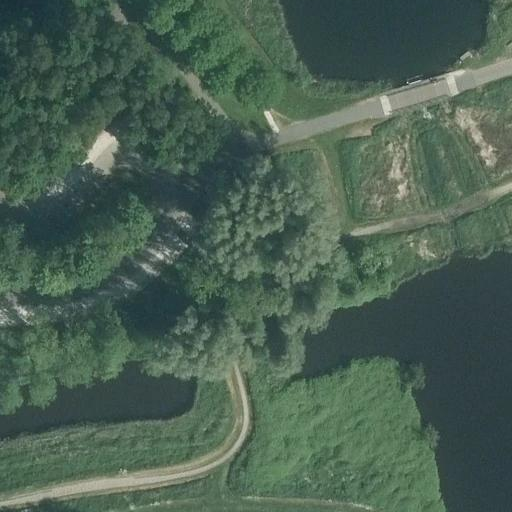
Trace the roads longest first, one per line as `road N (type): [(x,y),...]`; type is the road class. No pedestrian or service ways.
road 1 (unknown): [(370,233),(316,246),(264,275),(238,307),(230,330),(245,413),(238,443),(222,463),(0,505)]
road 2 (unknown): [(370,233),(511,189)]
